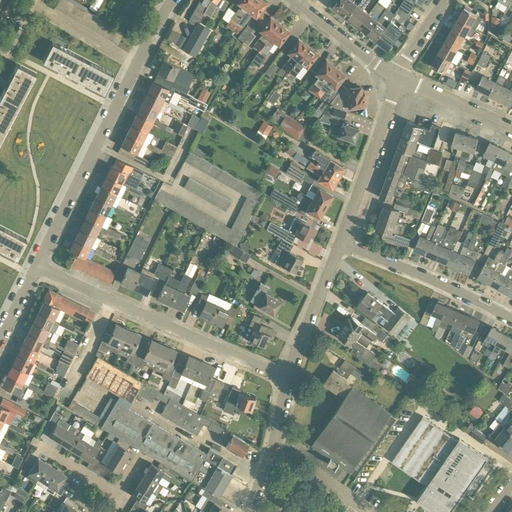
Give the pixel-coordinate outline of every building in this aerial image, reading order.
[(60,11),(66,0),(59,0),(55,8),(60,11)] [(66,14),(72,3),(66,0),(60,11),(66,14)] [(111,8),(115,3),(110,0),(109,0),(107,6),(111,8)] [(202,15),(207,8),(210,1),(211,0),(203,0),(201,4),(199,2),(192,14),(188,22),(195,26),(196,26),(197,23),(202,15)] [(211,0),(210,1),(207,8),(202,15),(204,16),(205,15),(209,17),(216,4),(219,0),(211,0)] [(227,25),(232,29),(254,0),(240,0),(237,3),(241,6),(227,25)] [(265,13),(260,10),(265,3),(261,0),(254,0),(232,29),(237,33),(252,14),(255,17),(253,19),(258,23),(263,16),(265,13)] [(345,0),(331,0),(330,2),(332,1),(333,2),(330,6),(332,7),(332,8),(335,10),(336,10),(337,11),(345,0)] [(347,18),(357,5),(353,1),(354,0),(345,0),(337,11),(341,14),(342,16),(344,18),(346,18),(347,18)] [(358,28),(379,2),(378,2),(369,13),(363,9),(369,0),(361,0),(357,5),(347,18),(358,28)] [(404,0),(395,14),(391,21),(396,25),(397,22),(403,25),(416,5),(409,0),(404,0)] [(507,8),(511,0),(498,0),(498,1),(507,7),(507,8)] [(367,34),(377,20),(386,8),(379,2),(358,28),(367,34)] [(71,17),(77,6),(72,3),(66,14),(71,17)] [(485,10),(476,4),(473,9),(482,14),(485,10)] [(76,20),(82,9),(77,6),(71,17),(76,20)] [(81,23),(88,12),(82,9),(76,20),(81,23)] [(457,21),(475,31),(475,30),(470,27),(476,16),(464,9),(457,21)] [(367,34),(376,41),(384,30),(387,28),(391,21),(395,14),(391,11),(382,24),(377,20),(367,34)] [(86,26),(93,15),(88,12),(81,23),(86,26)] [(91,29),(98,18),(93,15),(86,26),(91,29)] [(258,23),(256,25),(261,29),(259,31),(263,33),(252,47),(258,52),(279,24),(270,17),(268,20),(263,16),(258,23)] [(97,32),(103,21),(98,18),(91,29),(97,32)] [(102,36),(108,24),(103,21),(97,32),(102,36)] [(471,37),(475,31),(457,21),(451,32),(463,39),(466,34),(471,37)] [(207,29),(197,23),(196,26),(195,26),(185,43),(182,49),(192,55),(196,50),(207,29)] [(107,39),(114,27),(108,24),(102,36),(107,39)] [(279,24),(258,52),(251,62),(258,67),(265,57),(264,56),(275,42),(278,45),(289,32),(279,24)] [(243,43),(251,32),(253,30),(247,25),(237,38),(243,43)] [(112,42),(119,30),(114,27),(107,39),(112,42)] [(124,34),(119,30),(112,42),(118,45),(124,34)] [(389,34),(384,30),(376,41),(382,47),(385,50),(386,49),(388,51),(397,39),(390,33),(389,34)] [(251,32),(243,43),(248,46),(255,36),(251,32)] [(463,39),(451,32),(444,44),(457,50),(463,39)] [(502,38),(509,43),(511,38),(511,37),(505,33),(502,38)] [(181,47),(186,39),(180,35),(175,44),(181,47)] [(281,76),(284,73),(286,75),(308,47),(298,39),(288,53),(291,56),(282,68),(282,67),(277,73),(281,76)] [(481,49),(483,44),(478,41),(475,46),(481,49)] [(42,61),(73,77),(82,58),(52,42),(42,61)] [(450,62),(457,50),(444,44),(438,55),(450,62)] [(286,75),(285,77),(290,81),(294,76),(303,65),(306,68),(317,54),(308,47),(286,75)] [(475,61),(475,60),(477,56),(471,52),(469,57),(475,61)] [(483,53),(478,62),(477,64),(484,68),(490,56),(483,53)] [(450,62),(438,55),(431,67),(444,74),(450,62)] [(475,61),(469,57),(466,62),(472,65),(475,61)] [(73,77),(85,83),(103,93),(113,74),(82,58),(73,77)] [(189,75),(190,73),(178,68),(163,60),(163,61),(157,72),(157,73),(172,80),(173,78),(175,79),(172,86),(186,94),(189,87),(187,86),(192,76),(189,75)] [(308,90),(314,95),(335,68),(326,61),(315,74),(318,77),(308,90)] [(272,62),(266,73),(271,76),(277,65),(272,62)] [(1,95),(20,104),(35,74),(17,64),(1,95)] [(345,76),(335,68),(314,95),(321,100),(331,87),(334,89),(345,76)] [(471,72),(465,69),(459,82),(465,84),(471,72)] [(489,96),(500,102),(506,88),(502,86),(506,79),(503,78),(507,72),(503,70),(500,75),(489,96)] [(489,96),(500,75),(499,75),(495,83),(483,76),(481,80),(477,87),(476,90),(489,96)] [(153,82),(147,92),(168,103),(168,104),(174,108),(176,105),(179,97),(188,101),(187,103),(204,111),(208,105),(205,103),(197,99),(192,97),(186,94),(172,86),(169,90),(153,82)] [(511,104),(511,86),(510,90),(506,88),(500,102),(511,107),(511,104)] [(328,106),(329,106),(346,112),(348,113),(349,108),(366,106),(364,94),(361,94),(360,87),(348,89),(347,90),(343,87),(333,100),(328,106)] [(197,99),(205,103),(210,93),(202,89),(197,99)] [(147,92),(142,104),(157,111),(163,114),(168,104),(168,103),(147,92)] [(0,96),(0,132),(4,135),(20,104),(1,95),(0,96)] [(274,104),(277,100),(272,96),(268,100),(274,104)] [(317,108),(323,113),(329,106),(328,106),(333,100),(327,96),(317,108)] [(152,121),(158,124),(156,127),(163,130),(165,126),(159,123),(160,121),(159,118),(154,116),(157,111),(142,104),(136,114),(151,122),(152,121)] [(334,118),(331,125),(328,133),(353,142),(358,129),(348,126),(349,123),(342,121),(346,112),(329,106),(323,113),(322,114),(334,118)] [(269,120),(297,139),(305,127),(277,109),(269,120)] [(295,117),(299,112),(294,109),(291,113),(295,117)] [(136,114),(131,125),(146,132),(151,122),(136,114)] [(187,126),(188,126),(194,129),(199,119),(192,115),(187,124),(187,126)] [(195,129),(200,132),(202,133),(209,122),(202,117),(195,129)] [(172,132),(182,137),(188,126),(187,126),(178,121),(173,130),(172,132)] [(267,133),(271,127),(264,122),(260,128),(267,133)] [(402,137),(416,142),(420,144),(434,149),(437,138),(441,128),(431,125),(429,130),(416,125),(407,122),(402,137)] [(131,125),(126,135),(141,142),(146,132),(131,125)] [(455,133),(451,146),(463,149),(467,136),(455,133)] [(149,161),(144,158),(138,156),(138,155),(137,154),(139,150),(137,150),(141,142),(126,135),(120,147),(121,147),(121,146),(126,149),(123,154),(147,166),(149,161)] [(468,160),(471,151),(475,153),(479,140),(467,136),(463,149),(461,157),(459,163),(459,164),(457,171),(462,172),(466,160),(468,160)] [(397,150),(420,158),(422,153),(417,152),(420,144),(416,142),(402,137),(397,150)] [(162,153),(172,158),(176,148),(165,142),(161,150),(162,151),(161,152),(162,153)] [(483,155),(494,161),(501,148),(490,143),(483,155)] [(195,146),(192,151),(201,156),(204,151),(195,146)] [(501,148),(494,161),(491,167),(488,174),(472,204),(477,206),(490,182),(489,182),(495,170),(501,173),(511,154),(501,148)] [(311,155),(318,160),(316,164),(338,178),(344,168),(315,150),(311,155)] [(390,169),(429,182),(433,184),(439,165),(427,161),(420,158),(397,150),(390,169)] [(190,151),(184,162),(189,165),(195,154),(190,151)] [(431,151),(427,161),(439,165),(442,155),(431,151)] [(293,157),(298,160),(320,174),(316,180),(331,189),(338,178),(316,164),(296,152),(293,157)] [(200,157),(195,154),(189,165),(194,168),(200,157)] [(501,173),(507,176),(502,187),(507,189),(508,187),(511,178),(511,177),(511,154),(501,173)] [(205,160),(200,157),(194,168),(199,171),(205,160)] [(211,163),(205,160),(199,171),(205,174),(211,163)] [(453,161),(447,160),(444,170),(449,172),(453,161)] [(111,165),(106,177),(121,184),(126,174),(129,175),(130,174),(140,179),(143,173),(119,161),(115,168),(112,166),(111,165)] [(216,166),(211,163),(205,174),(210,177),(216,166)] [(300,182),(305,173),(290,164),(285,173),(300,182)] [(271,165),(266,172),(274,177),(278,170),(271,165)] [(482,172),(488,174),(491,167),(486,165),(482,172)] [(221,169),(216,166),(210,177),(215,180),(221,169)] [(226,172),(221,169),(215,180),(220,182),(226,172)] [(406,183),(426,190),(430,192),(433,184),(429,182),(390,169),(385,183),(403,190),(406,183)] [(473,169),(467,186),(475,189),(481,173),(473,169)] [(231,175),(226,172),(220,182),(225,185),(231,175)] [(236,178),(231,175),(225,185),(231,188),(236,178)] [(106,177),(100,187),(116,195),(121,184),(106,177)] [(189,178),(183,188),(189,191),(194,181),(189,178)] [(242,181),(236,178),(231,188),(236,191),(242,181)] [(199,184),(194,181),(189,191),(194,194),(199,184)] [(247,184),(242,181),(236,191),(241,194),(247,184)] [(385,183),(379,198),(392,203),(394,197),(392,196),(393,193),(401,196),(403,190),(385,183)] [(205,187),(199,184),(194,194),(199,197),(205,187)] [(246,197),(262,193),(247,184),(241,194),(246,197)] [(315,194),(312,199),(326,207),(332,196),(312,184),(308,190),(315,194)] [(452,184),(449,193),(449,194),(460,199),(465,188),(452,184)] [(100,187),(95,197),(111,205),(116,195),(100,187)] [(210,190),(205,187),(199,197),(204,200),(210,190)] [(159,202),(165,191),(160,188),(154,199),(159,202)] [(269,196),(289,208),(294,200),(274,189),(269,196)] [(215,193),(210,190),(204,200),(209,203),(215,193)] [(159,202),(164,205),(170,194),(165,191),(159,202)] [(220,196),(215,193),(209,203),(215,206),(220,196)] [(262,193),(246,197),(244,203),(254,208),(262,193)] [(170,194),(164,205),(169,208),(175,197),(170,194)] [(326,207),(312,199),(305,195),(304,196),(301,194),(299,194),(297,195),(297,197),(298,198),(302,201),(298,206),(319,218),(326,207)] [(226,199),(220,196),(215,206),(220,209),(226,199)] [(95,197),(90,209),(105,216),(111,205),(95,197)] [(169,208),(174,211),(180,200),(175,197),(169,208)] [(414,204),(397,198),(395,204),(411,210),(414,204)] [(231,202),(226,199),(220,209),(225,212),(231,202)] [(174,211),(179,214),(185,203),(180,200),(174,211)] [(456,212),(460,204),(454,202),(451,210),(456,212)] [(179,214),(184,217),(190,206),(185,203),(179,214)] [(252,213),(254,208),(244,203),(241,208),(252,213)] [(381,211),(379,218),(395,224),(398,217),(403,219),(405,213),(385,205),(383,212),(381,211)] [(428,205),(426,208),(421,221),(429,224),(435,208),(428,205)] [(184,217),(189,219),(195,209),(190,206),(184,217)] [(249,218),(252,213),(241,208),(238,213),(249,218)] [(411,210),(408,208),(406,214),(414,217),(409,229),(414,231),(421,213),(411,210)] [(100,227),(105,216),(90,209),(85,219),(100,227)] [(189,219),(194,222),(200,212),(195,209),(189,219)] [(194,222),(199,225),(205,215),(200,212),(194,222)] [(247,224),(249,218),(238,213),(236,218),(247,224)] [(199,225),(204,228),(210,218),(205,215),(199,225)] [(204,228),(211,232),(217,221),(210,218),(204,228)] [(244,230),(247,224),(236,218),(233,225),(244,230)] [(260,218),(257,224),(263,227),(266,221),(260,218)] [(404,227),(395,224),(379,218),(377,224),(378,225),(376,231),(383,234),(381,239),(407,248),(411,239),(398,234),(398,233),(402,234),(404,227)] [(79,230),(95,237),(98,231),(105,235),(107,232),(105,231),(105,229),(100,227),(85,219),(79,230)] [(292,244),(296,235),(307,241),(310,236),(312,237),(313,235),(314,235),(315,232),(315,231),(316,229),(294,219),(288,231),(270,222),(266,229),(278,236),(292,244)] [(496,230),(500,222),(492,219),(489,226),(496,230)] [(211,232),(219,237),(225,227),(217,221),(211,232)] [(500,222),(496,230),(492,237),(498,240),(506,225),(500,222)] [(233,225),(230,230),(240,236),(244,230),(233,225)] [(0,250),(17,259),(26,240),(0,226),(0,250)] [(431,241),(434,236),(435,234),(438,228),(433,226),(426,239),(420,236),(414,250),(425,255),(431,241)] [(230,230),(225,227),(219,237),(235,246),(240,236),(230,230)] [(95,237),(79,230),(74,240),(89,248),(95,237)] [(442,246),(449,232),(443,230),(440,236),(435,234),(434,236),(431,241),(425,255),(436,260),(442,246)] [(442,246),(436,260),(447,265),(457,243),(450,241),(453,234),(449,232),(442,246)] [(471,242),(472,240),(474,235),(468,232),(463,243),(461,242),(460,245),(457,243),(447,265),(458,269),(465,255),(471,242)] [(127,254),(132,257),(139,260),(145,248),(148,241),(136,236),(127,254)] [(292,244),(278,236),(276,239),(280,241),(274,252),(279,255),(273,264),(280,269),(282,266),(294,273),(302,260),(289,252),(293,245),(292,244)] [(216,237),(212,244),(218,247),(222,240),(216,237)] [(89,248),(74,240),(68,251),(69,252),(69,251),(76,255),(82,258),(84,259),(84,258),(89,248)] [(470,274),(476,260),(479,253),(473,250),(476,242),(472,240),(471,242),(465,255),(458,269),(470,274)] [(250,255),(235,246),(230,254),(246,263),(250,255)] [(505,254),(503,258),(488,284),(499,290),(506,277),(502,274),(506,266),(505,265),(511,252),(511,250),(508,248),(505,254)] [(494,260),(489,257),(477,278),(488,284),(503,258),(505,254),(499,251),(494,260)] [(77,268),(82,258),(76,255),(70,265),(77,268)] [(84,259),(82,258),(77,268),(82,271),(88,260),(84,258),(84,259)] [(87,274),(93,262),(88,260),(82,271),(87,274)] [(93,276),(98,265),(93,262),(87,274),(93,276)] [(154,273),(142,269),(142,268),(140,274),(133,289),(146,294),(152,280),(152,279),(154,276),(160,279),(165,267),(158,264),(154,273)] [(98,279),(104,268),(98,265),(93,276),(98,279)] [(164,285),(163,285),(157,299),(170,305),(181,281),(169,276),(172,270),(165,267),(160,279),(166,281),(164,285)] [(103,281),(109,270),(104,268),(98,279),(103,281)] [(140,274),(127,269),(121,284),(133,289),(140,274)] [(114,273),(109,270),(103,281),(109,284),(114,273)] [(189,296),(183,293),(191,277),(184,274),(181,281),(170,305),(182,311),(189,296)] [(198,274),(189,291),(196,295),(205,278),(198,274)] [(499,290),(509,296),(511,290),(511,280),(506,277),(499,290)] [(49,291),(38,312),(54,320),(59,310),(59,309),(56,308),(51,305),(56,294),(49,291)] [(259,305),(258,307),(273,315),(274,313),(275,314),(280,304),(279,303),(280,302),(265,294),(265,295),(259,292),(253,302),(259,305)] [(364,298),(363,297),(359,303),(360,304),(358,306),(377,320),(380,315),(387,321),(384,325),(396,335),(410,317),(398,308),(394,313),(377,299),(376,300),(368,293),(364,298)] [(51,305),(56,308),(62,297),(56,294),(51,305)] [(209,323),(217,306),(206,301),(207,297),(201,295),(195,309),(200,311),(198,316),(207,320),(207,322),(209,323)] [(62,297),(56,308),(59,309),(59,310),(62,311),(67,300),(62,297)] [(67,314),(73,302),(67,300),(62,311),(67,314)] [(72,317),(78,305),(73,302),(67,314),(72,317)] [(436,302),(431,314),(437,317),(431,331),(436,333),(448,307),(436,302)] [(78,319),(83,308),(78,305),(72,317),(78,319)] [(228,311),(217,306),(209,323),(212,324),(212,323),(222,327),(224,322),(229,324),(236,310),(229,307),(228,311)] [(453,324),(459,312),(448,307),(436,333),(435,336),(439,339),(444,329),(445,329),(448,322),(453,324)] [(83,322),(89,310),(83,308),(78,319),(83,322)] [(94,313),(89,310),(83,322),(89,325),(94,313)] [(54,332),(49,330),(54,320),(38,312),(33,323),(53,333),(54,332)] [(450,344),(455,348),(461,335),(464,328),(469,317),(459,312),(453,324),(450,330),(456,333),(450,344)] [(424,314),(420,323),(425,325),(429,317),(424,314)] [(267,327),(259,324),(262,318),(254,315),(248,327),(254,330),(249,341),(264,348),(267,341),(269,341),(271,336),(265,333),(267,327)] [(370,344),(372,340),(375,337),(382,342),(387,335),(376,325),(372,331),(351,316),(344,326),(358,336),(370,344)] [(469,317),(464,328),(475,333),(480,321),(469,317)] [(49,341),(53,333),(33,323),(28,334),(49,344),(48,345),(48,346),(54,349),(57,345),(49,341)] [(110,336),(105,334),(98,350),(106,353),(110,343),(120,348),(128,328),(128,329),(126,328),(125,329),(115,324),(110,336)] [(359,358),(369,365),(372,360),(376,355),(367,348),(370,344),(358,336),(344,326),(337,336),(362,354),(359,358)] [(483,355),(488,357),(502,333),(491,327),(483,343),(488,346),(483,355)] [(134,366),(141,350),(135,347),(140,335),(130,331),(130,330),(128,330),(129,329),(128,328),(120,348),(130,352),(126,362),(134,366)] [(511,338),(502,333),(488,357),(493,360),(496,354),(498,355),(502,348),(506,350),(511,339),(511,338)] [(28,334),(23,344),(38,352),(41,346),(46,349),(48,346),(48,345),(49,344),(28,334)] [(466,337),(461,335),(455,348),(459,351),(467,357),(472,347),(463,342),(466,337)] [(509,369),(511,363),(511,339),(506,350),(510,352),(503,366),(509,369)] [(68,340),(63,349),(64,349),(63,351),(73,356),(78,345),(68,340)] [(146,352),(141,350),(134,366),(142,369),(146,359),(156,363),(164,344),(163,345),(161,344),(161,345),(151,340),(146,352)] [(38,352),(23,344),(17,355),(33,362),(38,352)] [(169,381),(176,365),(171,363),(176,351),(166,347),(166,346),(164,345),(164,344),(156,363),(165,368),(161,377),(169,381)] [(64,349),(63,349),(57,345),(54,349),(55,349),(54,352),(61,355),(58,361),(59,362),(68,366),(73,356),(63,351),(64,349)] [(480,352),(475,350),(470,359),(475,361),(480,352)] [(33,362),(17,355),(12,365),(28,373),(33,362)] [(86,377),(87,377),(131,403),(137,393),(152,402),(154,397),(167,404),(160,416),(196,436),(202,425),(217,433),(216,434),(229,441),(226,447),(241,456),(242,454),(243,455),(246,450),(245,449),(248,444),(247,443),(247,444),(226,432),(226,431),(157,392),(157,391),(97,356),(86,377)] [(188,357),(184,367),(177,363),(176,365),(169,381),(167,385),(175,389),(182,373),(194,378),(201,362),(188,357)] [(391,415),(353,387),(345,382),(351,373),(361,380),(364,375),(354,369),(355,368),(345,361),(340,367),(347,371),(343,377),(336,372),(333,370),(323,384),(345,399),(311,447),(312,448),(330,460),(328,463),(331,460),(338,465),(336,468),(336,469),(338,466),(349,473),(349,474),(350,474),(383,427),(389,418),(391,415)] [(63,377),(68,366),(59,362),(56,369),(57,370),(55,373),(63,377)] [(201,362),(194,378),(206,384),(204,390),(199,399),(206,402),(209,395),(216,380),(209,377),(214,368),(201,362)] [(28,373),(12,365),(7,376),(22,384),(28,373)] [(7,376),(1,387),(16,394),(16,395),(18,396),(15,402),(27,408),(29,402),(22,398),(27,388),(27,386),(22,384),(7,376)] [(507,396),(511,388),(511,383),(504,378),(498,388),(504,393),(507,396)] [(216,379),(216,380),(209,395),(217,398),(221,391),(224,383),(216,379)] [(48,383),(43,391),(42,393),(52,398),(57,388),(53,385),(50,384),(48,383)] [(482,388),(476,383),(471,389),(478,394),(482,388)] [(221,391),(217,398),(250,411),(255,399),(240,392),(237,398),(221,391)] [(511,410),(509,408),(511,404),(511,400),(507,396),(504,393),(501,398),(499,401),(505,405),(494,418),(496,419),(511,432),(511,410)] [(0,420),(4,422),(8,424),(10,425),(10,424),(15,413),(22,417),(25,411),(26,410),(2,399),(0,402),(0,420)] [(130,444),(139,450),(149,455),(160,462),(171,468),(219,496),(231,474),(236,465),(210,449),(206,454),(181,439),(176,437),(110,399),(95,424),(119,438),(130,444)] [(75,403),(71,401),(67,408),(71,410),(75,403)] [(481,411),(475,406),(470,412),(476,417),(481,411)] [(458,419),(462,414),(456,409),(452,415),(458,419)] [(48,436),(59,443),(67,430),(57,424),(61,416),(56,413),(46,430),(51,433),(48,436)] [(473,497),(494,466),(486,461),(488,459),(460,439),(458,441),(423,417),(392,462),(427,486),(421,494),(434,503),(431,508),(436,511),(450,511),(465,492),(473,497)] [(494,430),(489,436),(508,452),(511,447),(511,432),(496,419),(490,426),(494,430)] [(470,435),(475,428),(470,425),(465,431),(470,435)] [(487,436),(475,428),(470,435),(480,441),(482,443),(487,436)] [(73,434),(67,430),(59,443),(69,449),(80,432),(76,430),(76,429),(73,434)] [(80,456),(88,443),(82,439),(85,435),(80,432),(69,449),(80,456)] [(98,449),(102,442),(97,439),(96,441),(91,438),(88,443),(80,456),(90,462),(86,468),(91,471),(98,461),(93,457),(98,449)] [(112,455),(124,463),(131,452),(127,450),(130,444),(119,438),(116,443),(118,444),(112,455)] [(12,455),(13,453),(13,451),(6,447),(0,444),(0,449),(5,452),(12,455)] [(118,473),(124,463),(112,455),(105,465),(108,467),(113,470),(118,473)] [(11,465),(17,469),(21,462),(14,459),(11,465)] [(38,459),(26,478),(35,484),(47,464),(38,459)] [(97,474),(103,464),(98,461),(91,471),(97,474)] [(167,474),(171,468),(160,462),(157,468),(151,464),(144,474),(157,482),(160,477),(170,482),(173,477),(167,474)] [(45,489),(56,470),(47,464),(35,484),(45,489)] [(102,477),(108,467),(105,465),(103,464),(97,474),(102,477)] [(102,477),(106,480),(107,480),(113,470),(108,467),(102,477)] [(56,470),(45,489),(54,495),(55,493),(60,496),(68,484),(63,481),(66,476),(56,470)] [(157,482),(144,474),(138,485),(150,493),(155,496),(162,485),(157,482)] [(134,504),(145,510),(148,505),(144,503),(150,493),(138,485),(131,495),(137,499),(134,504)] [(18,487),(17,486),(14,492),(16,493),(14,497),(22,503),(28,493),(19,488),(18,487)] [(0,499),(5,501),(6,502),(11,492),(10,491),(2,487),(0,492),(0,491),(0,499)] [(221,507),(224,502),(214,496),(205,491),(202,496),(214,503),(208,511),(225,511),(226,511),(221,507)] [(65,504),(59,511),(78,511),(75,510),(79,505),(66,497),(63,502),(65,504)]
